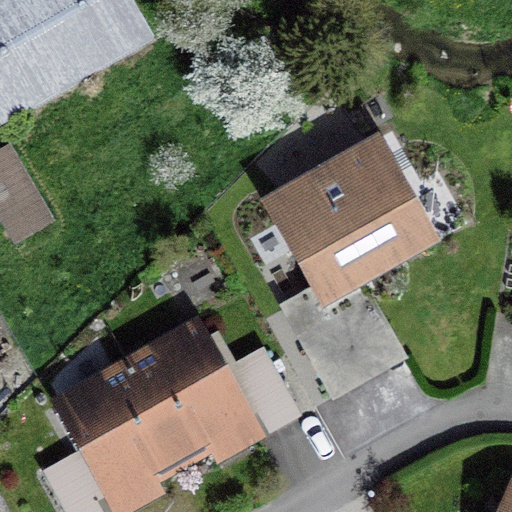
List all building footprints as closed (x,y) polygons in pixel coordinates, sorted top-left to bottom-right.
[(113,0),(0,0),(0,137),(145,52),(113,0)] [(427,259),(368,150),(263,207),(321,316),(427,259)] [(46,227),(4,156),(0,158),(0,231),(10,249),(46,227)] [(185,331),(123,368),(190,481),(252,444),(185,331)] [(111,511),(137,511),(190,481),(123,368),(51,410),(111,511)]
